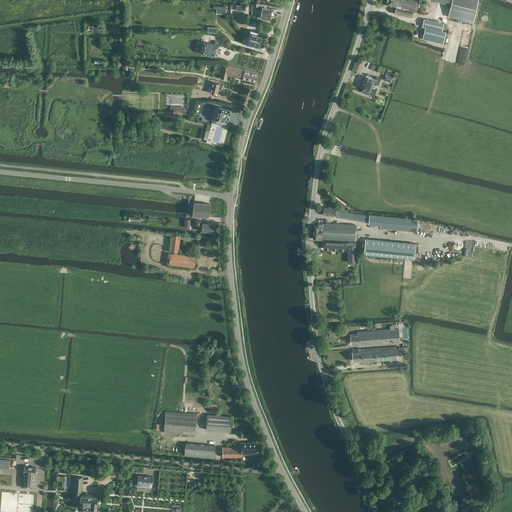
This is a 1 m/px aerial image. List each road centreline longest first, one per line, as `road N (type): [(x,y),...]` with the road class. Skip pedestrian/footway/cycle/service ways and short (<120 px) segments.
road 1 (unclassified): [(378,511),(330,402),(307,265),(321,148),(372,0)]
road 2 (tertiary): [(305,511),(279,469),(245,376),(230,273),(230,197)]
road 3 (track): [(0,443),(279,469)]
road 4 (unclassified): [(230,197),(0,172)]
road 5 (tertiary): [(230,197),(247,119),(289,0)]
road 6 (track): [(511,246),(412,238),(312,215)]
road 7 (track): [(511,34),(370,9)]
